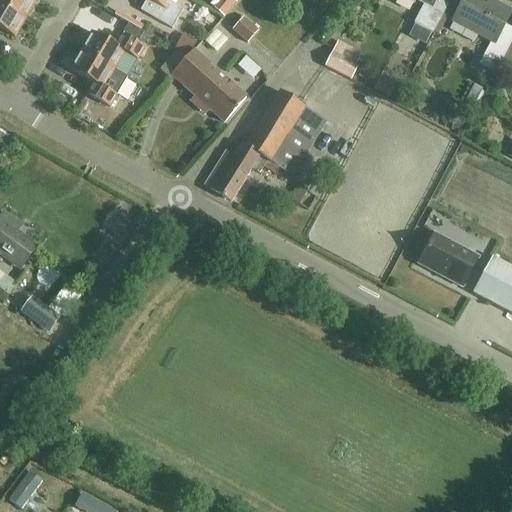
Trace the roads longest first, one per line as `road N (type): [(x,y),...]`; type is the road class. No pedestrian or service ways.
road 1 (residential): [(511,371),(181,200)]
road 2 (residential): [(181,200),(7,101)]
road 3 (residential): [(181,200),(303,52)]
road 4 (residential): [(7,101),(73,0)]
